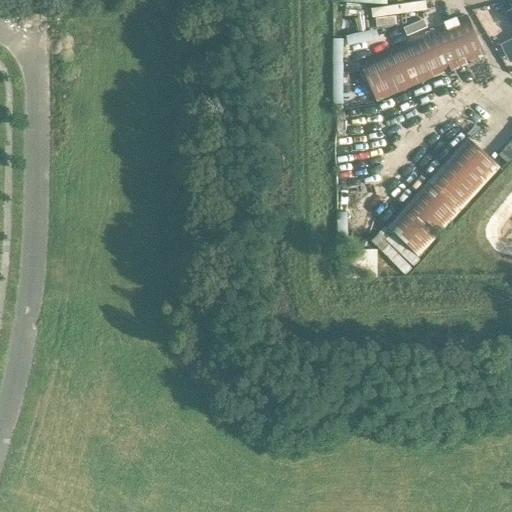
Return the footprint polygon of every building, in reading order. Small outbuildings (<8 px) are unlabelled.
[(409,12),(409,3),(392,2),(391,11),(409,12)] [(376,103),(484,57),(468,18),(359,64),(376,103)] [(467,139),(386,229),(419,259),(500,170),(467,139)] [(507,164),(511,158),(511,140),(498,156),(507,164)] [(341,276),(377,276),(377,249),(341,249),(341,276)]
